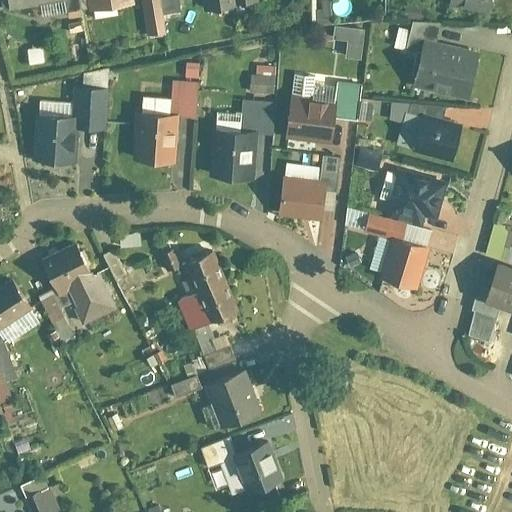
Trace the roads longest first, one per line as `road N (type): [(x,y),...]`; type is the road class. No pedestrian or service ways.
road 1 (residential): [(314,274),(271,236),(201,210),(130,205),(27,227),(0,243)]
road 2 (residential): [(430,358),(485,199),(511,70)]
road 3 (residential): [(314,274),(292,323),(290,367),(319,511)]
road 4 (residential): [(430,358),(314,274)]
